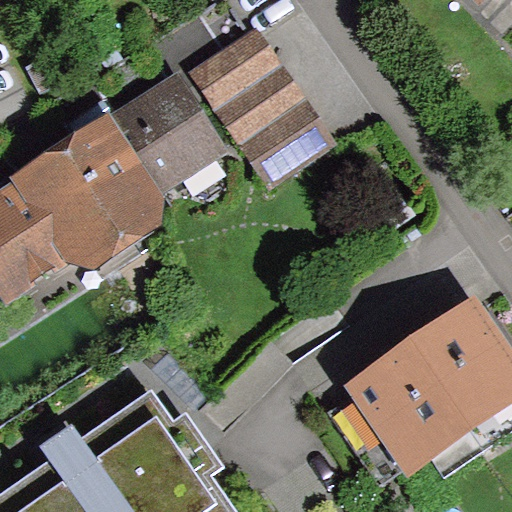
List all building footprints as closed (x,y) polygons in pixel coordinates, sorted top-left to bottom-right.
[(255,45),(203,82),(272,181),(324,144),(255,45)] [(92,257),(143,224),(146,196),(215,151),(174,89),(82,149),(85,153),(0,208),(0,276),(5,284),(10,292),(72,251),(92,257)] [(511,372),(474,316),(416,356),(467,430),(477,423),(494,448),(511,435),(511,372)] [(467,430),(416,356),(358,395),(409,470),(467,430)] [(226,511),(204,479),(216,471),(185,426),(172,434),(150,403),(80,451),(64,428),(38,446),(54,470),(0,506),(0,511),(226,511)]
